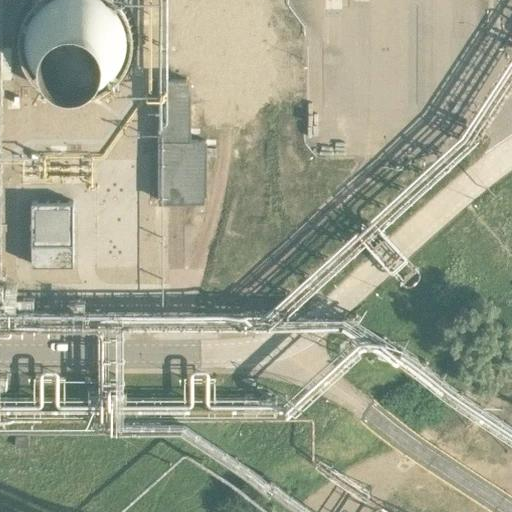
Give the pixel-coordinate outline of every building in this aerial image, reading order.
[(42,82),(121,87),(126,0),(29,0),(25,65),(43,66),(42,82)] [(205,0),(205,34),(245,34),(245,0),(205,0)] [(161,200),(206,200),(207,140),(191,140),(190,79),(161,79),(161,200)] [(82,158),(75,158),(68,158),(64,159),(60,160),(58,161),(52,163),(46,166),(40,169),(35,173),(32,176),(29,180),(25,185),(22,190),(21,192),(20,194),(18,198),(17,202),(16,204),(16,206),(15,211),(15,213),(14,217),(14,221),(15,226),(15,228),(16,232),(17,236),(18,240),(19,244),(21,248),(22,250),(25,254),(28,259),(30,261),(34,265),(39,270),(43,272),(47,274),(52,277),(56,279),(60,280),(67,281),(71,282),(75,282),(80,282),(84,282),(88,281),(92,280),(99,278),(103,277),(106,275),(110,272),(114,270),(117,267),(120,264),(123,261),(126,258),(128,254),(131,251),(133,247),(134,243),(136,239),(137,235),(138,231),(138,229),(139,224),(139,220),(139,216),(138,211),(138,209),(137,205),(136,201),(134,197),(132,193),(132,191),(129,187),(128,186),(127,184),(123,179),(120,176),(117,173),(113,170),(110,168),(106,166),(102,164),(98,162),(92,160),(86,159),(82,158)] [(16,446),(29,446),(29,436),(16,436),(16,446)]
